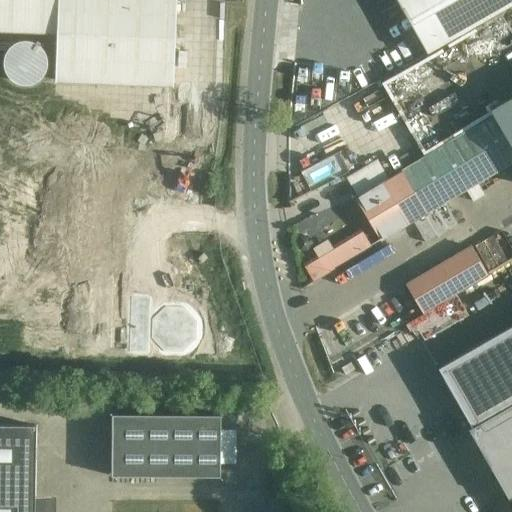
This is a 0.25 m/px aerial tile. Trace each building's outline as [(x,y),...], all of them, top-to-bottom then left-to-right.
[(0,0),(0,31),(57,33),(54,81),(173,86),(176,0),(0,0)] [(511,0),(397,0),(427,51),(511,2),(511,0)] [(12,44),(10,45),(9,47),(7,49),(6,51),(5,53),(4,55),(3,58),(3,60),(3,63),(3,65),(4,67),(4,70),(5,72),(6,74),(8,76),(9,78),(11,79),(13,81),(15,82),(18,83),(20,84),(22,84),(25,84),(27,84),(29,84),(32,84),(34,83),(36,82),(38,80),(40,79),(42,77),(43,75),(45,73),(46,71),(47,69),(47,66),(48,64),(48,62),(48,59),(47,57),(46,54),(45,52),(44,50),(43,48),(41,46),(39,45),(37,43),(35,42),(33,41),(31,40),(28,40),(26,40),(24,40),(21,40),(19,41),(17,41),(14,43),(12,44)] [(511,95),(490,109),(494,115),(511,145),(511,95)] [(310,159),(332,148),(316,115),(294,126),(310,159)] [(444,202),(511,161),(511,145),(494,115),(398,172),(399,173),(388,179),(377,159),(345,178),(357,197),(356,198),(381,240),(413,221),(426,243),(436,237),(457,225),(444,202)] [(0,290),(109,334),(155,219),(0,157),(0,290)] [(301,264),(312,282),(371,247),(360,228),(331,245),(327,240),(312,249),(315,255),(301,264)] [(419,274),(405,282),(425,315),(438,307),(487,278),(468,245),(419,274)] [(154,277),(163,280),(168,265),(145,258),(143,266),(156,270),(154,277)] [(438,367),(437,367),(471,427),(468,428),(470,433),(474,431),(487,454),(483,456),(491,471),(495,469),(509,492),(506,494),(508,498),(511,496),(511,497),(511,331),(442,372),(438,367)] [(194,343),(195,376),(224,375),(223,342),(194,343)] [(220,415),(112,414),(112,475),(220,476),(220,415)] [(0,511),(34,511),(36,426),(0,425),(0,511)] [(234,456),(235,426),(221,426),(220,456),(234,456)] [(510,511),(504,501),(492,508),(494,511),(510,511)]
